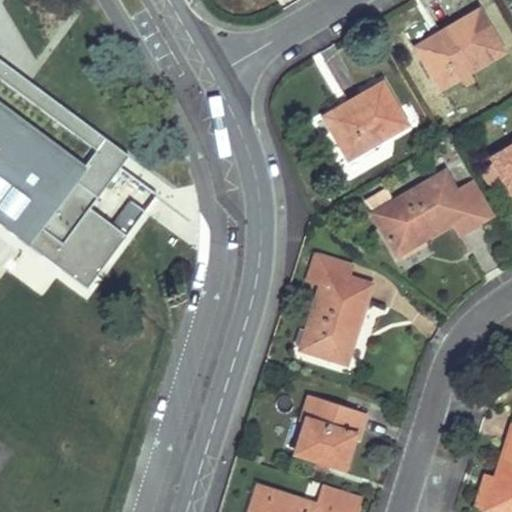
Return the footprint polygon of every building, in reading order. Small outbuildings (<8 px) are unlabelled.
[(416,46),(427,67),(439,86),(502,50),(479,11),(416,46)] [(90,207),(131,149),(0,58),(0,219),(91,283),(126,232),(90,207)] [(405,125),(394,104),(382,83),(324,115),(347,157),(405,125)] [(511,144),(491,158),(496,167),(498,170),(507,185),(511,192),(511,144)] [(448,166),(453,183),(466,179),(461,161),(448,166)] [(484,174),(495,192),(507,185),(498,170),(496,167),(484,174)] [(467,213),(455,192),(454,190),(444,171),(373,212),(396,254),(452,222),(467,213)] [(131,228),(156,192),(127,172),(102,209),(131,228)] [(494,214),(474,179),(454,190),(455,192),(467,213),(452,222),(459,234),(494,214)] [(351,266),(315,254),(307,281),(320,285),(300,349),(345,363),(370,284),(347,277),(351,266)] [(344,469),(350,449),(356,429),(360,429),(365,413),(309,395),(303,412),(307,413),(295,453),(344,469)] [(494,511),(511,511),(511,426),(511,427),(486,510),(494,511)] [(316,504),(259,486),(250,511),(341,511),(348,490),(323,483),(316,504)]
